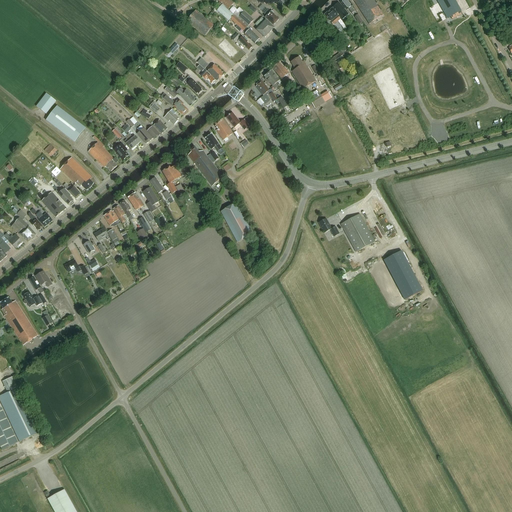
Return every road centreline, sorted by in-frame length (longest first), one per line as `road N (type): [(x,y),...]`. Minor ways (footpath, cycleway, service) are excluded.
road 1 (unclassified): [(123,399),(284,262),(307,182)]
road 2 (tertiary): [(0,273),(223,86)]
road 3 (unclassified): [(47,260),(242,99)]
road 4 (tertiary): [(511,141),(333,185),(307,182)]
road 5 (unclassified): [(123,399),(47,260)]
road 6 (unclassified): [(0,480),(47,459),(123,399)]
road 7 (unclassified): [(242,99),(337,0)]
road 8 (unclassified): [(184,511),(123,399)]
road 9 (tertiary): [(307,0),(223,86)]
